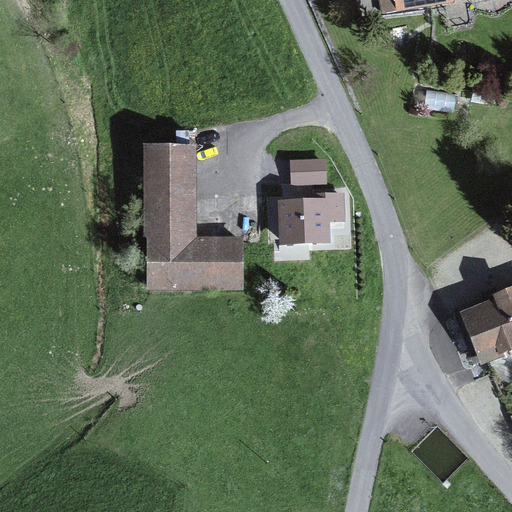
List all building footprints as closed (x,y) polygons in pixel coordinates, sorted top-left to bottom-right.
[(380,0),(382,13),(452,1),(452,0),(380,0)] [(193,148),(147,147),(147,288),(243,288),(242,242),(193,242),(193,148)] [(324,183),(323,162),(293,164),(294,184),(314,183),(324,183)] [(341,196),(312,197),(313,204),(282,206),(284,242),(326,241),(325,221),(342,220),(341,196)] [(511,291),(498,297),(497,296),(455,312),(457,317),(473,356),(482,353),(484,358),(488,357),(511,347),(511,291)]
